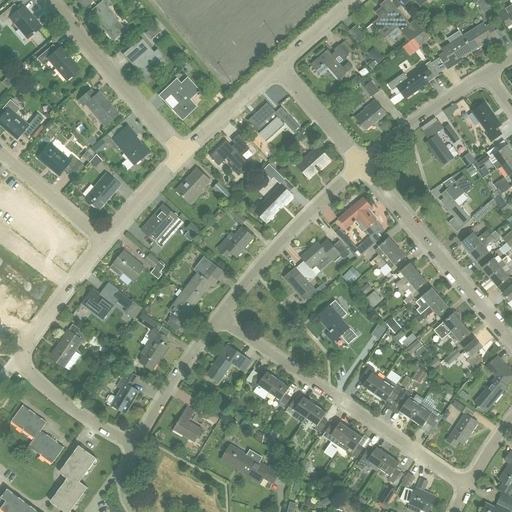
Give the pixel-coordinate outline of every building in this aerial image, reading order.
[(108,0),(103,0),(97,6),(101,11),(94,17),(113,40),(125,29),(117,20),(118,19),(108,6),(112,3),(108,0)] [(415,20),(410,24),(389,0),(385,0),(380,4),(383,7),(378,12),(381,16),(373,23),(385,37),(397,27),(401,32),(408,26),(410,28),(403,33),(410,41),(415,38),(418,42),(423,38),(421,34),(425,32),(415,20)] [(0,16),(4,22),(10,16),(28,37),(42,26),(24,4),(19,8),(15,3),(0,15),(0,16)] [(511,24),(511,4),(506,8),(505,7),(499,11),(508,27),(511,24)] [(483,23),(463,36),(472,50),(485,42),(487,44),(499,36),(491,23),(485,26),(483,23)] [(159,30),(155,25),(146,32),(151,37),(159,30)] [(359,42),(365,37),(356,26),(350,31),(359,42)] [(458,59),(472,50),(463,36),(460,30),(448,37),(452,43),(443,48),(445,52),(439,55),(448,69),(460,61),(458,59)] [(143,38),(125,53),(145,77),(163,62),(143,38)] [(414,49),(410,42),(403,47),(408,54),(414,49)] [(48,49),(37,58),(42,63),(44,65),(50,60),(67,79),(79,69),(61,47),(60,47),(57,50),(52,45),(48,49)] [(329,49),(311,64),(317,71),(320,75),(329,67),(339,79),(348,71),(353,67),(349,62),(343,66),(341,63),(349,56),(348,54),(340,45),(334,50),(335,52),(333,54),(331,52),(329,49)] [(404,73),(388,84),(392,90),(397,87),(401,92),(405,98),(428,82),(425,78),(431,74),(436,70),(429,60),(424,63),(417,68),(419,70),(408,78),(404,73)] [(177,79),(163,93),(167,98),(171,95),(178,103),(173,108),(183,118),(196,106),(189,99),(199,90),(193,84),(196,82),(190,76),(188,78),(187,78),(181,84),(177,79)] [(372,80),(364,87),(372,97),(380,90),(372,80)] [(91,89),(78,100),(83,106),(86,103),(105,125),(118,114),(99,91),(95,95),(91,89)] [(38,114),(28,125),(16,114),(21,108),(11,100),(3,108),(6,111),(0,117),(0,123),(17,138),(22,133),(27,138),(44,119),(38,114)] [(370,106),(357,117),(366,129),(386,113),(375,100),(369,105),(370,106)] [(491,141),(502,134),(497,128),(501,125),(485,102),(472,111),(488,133),(486,134),(491,141)] [(268,104),(247,122),(265,143),(287,124),(295,133),(301,128),(282,107),(276,112),(268,104)] [(448,108),(443,111),(448,118),(452,115),(448,108)] [(426,143),(443,165),(457,154),(452,147),(448,150),(437,135),(436,136),(435,135),(442,129),(437,122),(423,132),(429,141),(426,143)] [(85,124),(80,128),(86,135),(91,131),(85,124)] [(137,135),(128,125),(112,138),(117,144),(118,142),(130,156),(128,157),(134,164),(150,150),(144,143),(143,144),(136,136),(137,135)] [(454,144),(460,139),(453,128),(446,133),(454,144)] [(308,134),(304,129),(295,138),(299,143),(308,134)] [(92,145),(96,141),(89,133),(84,137),(92,145)] [(228,162),(232,166),(231,167),(239,175),(252,163),(249,159),(247,161),(242,156),(250,148),(237,135),(233,140),(236,143),(233,146),(227,140),(210,156),(216,162),(219,165),(227,157),(230,160),(228,162)] [(98,154),(108,145),(102,139),(92,148),(98,154)] [(50,144),(39,157),(59,174),(63,169),(69,174),(79,161),(74,156),(70,161),(50,144)] [(320,145),(298,165),(310,179),(332,159),(320,145)] [(498,159),(493,163),(496,168),(502,165),(511,157),(511,151),(511,150),(511,149),(509,145),(508,146),(507,145),(494,154),(498,159)] [(90,153),(85,159),(89,162),(94,156),(90,153)] [(492,158),(488,153),(477,160),(481,166),(492,158)] [(470,154),(462,160),(467,167),(475,161),(470,154)] [(511,157),(502,165),(509,175),(511,173),(511,157)] [(279,169),(272,163),(270,165),(268,162),(266,163),(262,167),(265,170),(264,171),(273,180),(275,177),(280,183),(285,179),(277,171),(279,169)] [(484,169),(489,177),(497,172),(492,164),(484,169)] [(467,170),(472,177),(477,173),(472,166),(467,170)] [(192,204),(205,190),(203,188),(211,180),(198,168),(177,189),(192,204)] [(119,185),(107,174),(106,173),(84,197),(98,209),(119,185)] [(444,197),(440,200),(455,217),(448,222),(457,232),(471,219),(455,200),(465,192),(466,193),(474,187),(464,175),(456,182),(451,177),(443,182),(448,188),(441,194),(444,197)] [(492,192),(493,192),(508,182),(505,177),(494,185),(491,182),(488,184),(492,192)] [(212,188),(222,198),(225,201),(232,194),(219,182),(212,188)] [(508,182),(497,189),(501,194),(511,187),(508,182)] [(293,196),(282,185),(256,211),(268,222),(275,215),(273,214),(284,204),(285,205),(293,196)] [(504,208),(509,206),(503,196),(499,198),(504,208)] [(363,198),(338,219),(342,223),(346,228),(349,225),(355,220),(359,224),(357,226),(362,231),(365,229),(372,236),(377,242),(382,237),(378,233),(384,229),(376,220),(368,210),(371,207),(363,198)] [(477,222),(497,205),(494,198),(473,216),(477,222)] [(146,223),(142,229),(156,242),(157,241),(161,245),(169,236),(165,232),(178,218),(165,205),(148,224),(146,223)] [(247,219),(234,208),(230,214),(243,225),(247,219)] [(314,224),(318,217),(314,214),(309,221),(314,224)] [(190,223),(185,229),(195,238),(200,232),(190,223)] [(243,227),(236,235),(232,232),(218,249),(227,257),(231,252),(237,257),(254,237),(243,227)] [(341,229),(336,233),(340,237),(344,233),(341,229)] [(462,243),(469,252),(491,234),(488,230),(478,237),(475,233),(462,243)] [(496,240),(501,236),(502,235),(498,231),(497,232),(496,230),(495,232),(495,231),(491,234),(469,252),(477,262),(490,251),(486,247),(495,239),(496,240)] [(511,230),(503,238),(506,243),(511,237),(511,230)] [(374,258),(379,263),(398,247),(390,238),(375,250),(379,254),(374,258)] [(317,274),(315,272),(316,271),(313,268),(316,266),(320,270),(336,255),(336,256),(339,253),(343,257),(345,257),(351,252),(340,240),(334,246),(328,239),(321,245),(318,242),(301,257),(305,260),(300,264),(312,276),(315,273),(317,275),(317,274)] [(353,243),(349,247),(358,258),(363,254),(357,247),(353,243)] [(379,263),(382,268),(387,263),(391,268),(406,256),(398,247),(379,263)] [(125,250),(110,267),(121,276),(124,272),(134,281),(145,267),(125,250)] [(160,272),(166,265),(161,261),(150,253),(144,260),(155,269),(155,268),(160,272)] [(482,268),(490,277),(511,259),(508,255),(502,259),(500,256),(498,256),(482,268)] [(506,272),(510,268),(511,266),(511,259),(490,277),(498,287),(510,277),(506,272)] [(199,272),(184,291),(198,302),(211,284),(213,286),(218,280),(219,280),(225,272),(210,260),(200,274),(199,272)] [(405,276),(396,284),(392,288),(395,292),(399,288),(400,289),(419,272),(411,263),(401,272),(405,276)] [(296,268),(285,277),(305,299),(316,289),(309,282),(313,278),(300,264),(296,268)] [(351,285),(358,278),(350,269),(342,277),(351,285)] [(427,281),(419,272),(400,289),(404,293),(409,289),(413,293),(427,281)] [(365,295),(373,289),(368,283),(360,290),(365,295)] [(511,285),(503,293),(510,301),(508,303),(511,306),(511,285)] [(419,315),(420,315),(441,297),(433,288),(423,297),(427,302),(418,310),(419,310),(417,312),(417,311),(410,317),(413,320),(419,315)] [(93,289),(83,302),(83,303),(93,310),(104,319),(114,305),(93,289)] [(374,290),(366,297),(370,302),(374,305),(378,302),(374,297),(379,293),(375,289),(374,290)] [(135,304),(134,303),(134,302),(119,290),(113,298),(128,310),(129,309),(130,310),(135,304)] [(184,291),(170,310),(174,314),(171,318),(182,327),(187,321),(185,320),(198,302),(184,291)] [(413,303),(419,298),(415,293),(409,298),(413,303)] [(448,306),(441,297),(420,315),(416,318),(421,323),(426,319),(425,318),(435,311),(438,315),(448,306)] [(330,305),(319,315),(332,330),(330,331),(328,333),(334,341),(340,335),(348,344),(357,336),(342,319),(348,314),(335,300),(330,305)] [(0,329),(9,317),(0,310),(0,329)] [(457,312),(455,314),(434,331),(442,339),(443,339),(462,323),(460,319),(462,317),(457,312)] [(153,329),(157,323),(145,315),(141,321),(153,329)] [(399,329),(391,320),(387,324),(395,333),(399,329)] [(379,339),(379,338),(385,328),(379,323),(371,334),(379,339)] [(456,344),(470,332),(462,323),(443,339),(442,339),(438,343),(441,348),(447,343),(452,339),(456,344)] [(169,338),(167,337),(171,332),(162,326),(159,332),(155,329),(150,337),(155,340),(141,361),(153,370),(168,347),(164,345),(169,338)] [(65,336),(51,357),(65,366),(75,351),(82,341),(84,342),(89,335),(80,329),(76,335),(69,330),(68,329),(64,335),(65,336)] [(398,333),(404,341),(403,342),(407,347),(418,338),(413,333),(407,338),(405,335),(406,334),(402,330),(398,333)] [(101,347),(104,338),(96,335),(93,344),(101,347)] [(411,355),(423,344),(418,339),(406,350),(411,355)] [(474,368),(484,359),(478,352),(483,347),(476,339),(465,348),(472,356),(467,360),(474,368)] [(252,361),(228,345),(209,374),(219,381),(232,362),(245,370),(252,361)] [(449,365),(462,355),(457,349),(444,359),(449,365)] [(507,386),(511,379),(511,372),(498,356),(486,367),(491,372),(492,371),(496,376),(475,402),(487,411),(507,386)] [(430,372),(442,363),(437,357),(426,367),(430,372)] [(363,386),(374,394),(384,380),(372,372),(375,369),(370,365),(361,377),(367,381),(363,386)] [(110,395),(108,400),(108,402),(112,404),(112,405),(127,413),(140,391),(132,386),(135,381),(138,376),(127,370),(125,375),(118,386),(122,388),(117,397),(112,394),(110,395)] [(415,379),(414,379),(421,384),(427,375),(421,370),(415,379)] [(259,373),(251,385),(256,388),(259,385),(270,392),(279,379),(268,371),(264,376),(259,373)] [(384,380),(374,394),(386,402),(390,396),(395,400),(403,388),(397,385),(398,384),(386,376),(384,380)] [(270,392),(281,400),(279,404),(284,407),(292,396),(287,392),(290,387),(279,379),(279,380),(270,392)] [(404,406),(400,411),(411,419),(420,405),(409,398),(411,395),(406,391),(398,402),(404,406)] [(302,422),(306,417),(316,404),(305,397),(301,402),(295,398),(287,410),(293,413),(295,410),(299,412),(295,417),(302,422)] [(452,405),(462,411),(466,406),(455,399),(452,405)] [(420,405),(411,419),(423,427),(426,422),(431,425),(432,424),(436,426),(443,416),(439,414),(434,410),(435,410),(423,402),(420,405)] [(161,413),(164,408),(156,403),(153,408),(161,413)] [(327,412),(316,404),(306,417),(318,425),(315,429),(321,432),(328,421),(323,418),(327,412)] [(23,430),(36,413),(24,405),(11,421),(23,430)] [(188,406),(174,429),(196,441),(203,429),(189,421),(195,411),(188,406)] [(35,438),(42,430),(47,422),(36,413),(23,430),(35,438)] [(464,444),(478,422),(472,418),(466,414),(451,435),(447,441),(455,446),(459,441),(464,444)] [(324,435),(330,439),(340,446),(343,442),(352,429),(341,422),(337,427),(332,424),(324,435)] [(352,429),(340,446),(357,458),(365,446),(360,443),(364,437),(352,429)] [(42,430),(35,438),(29,446),(41,455),(53,438),(42,430)] [(258,430),(254,436),(263,443),(267,436),(258,430)] [(271,444),(278,434),(277,433),(274,430),(267,440),(271,444)] [(53,438),(41,455),(53,463),(65,447),(53,438)] [(89,470),(97,458),(80,445),(71,456),(71,457),(89,470)] [(251,450),(247,455),(231,445),(222,459),(261,483),(270,468),(260,462),(263,457),(251,450)] [(366,465),(377,472),(379,468),(389,455),(378,447),(374,452),(369,449),(358,465),(364,469),(366,465)] [(510,463),(499,480),(503,482),(500,488),(511,494),(511,492),(511,451),(505,460),(510,463)] [(277,454),(271,465),(281,470),(287,460),(277,454)] [(380,468),(391,475),(388,479),(394,483),(401,472),(397,468),(401,463),(389,455),(379,468),(377,472),(380,468)] [(63,468),(70,474),(80,481),(89,470),(71,457),(63,468)] [(406,487),(401,498),(410,503),(411,503),(409,509),(416,511),(419,511),(421,508),(429,511),(436,496),(424,491),(429,482),(422,479),(418,488),(417,488),(416,491),(409,488),(416,477),(409,472),(401,484),(407,488),(406,487)] [(60,488),(78,501),(88,487),(80,481),(70,474),(60,488)] [(385,509),(387,505),(387,506),(397,490),(389,485),(379,501),(380,501),(378,505),(385,509)] [(69,511),(78,501),(60,488),(51,501),(65,511),(69,511)] [(13,492),(1,509),(5,511),(16,511),(25,500),(13,492)] [(510,511),(511,511),(511,497),(503,493),(500,498),(496,507),(486,503),(481,511),(510,511)] [(330,496),(321,501),(326,509),(334,504),(330,496)] [(346,500),(338,498),(334,510),(336,510),(335,511),(343,511),(342,511),(346,500)] [(16,511),(33,511),(36,509),(25,500),(16,511)]
